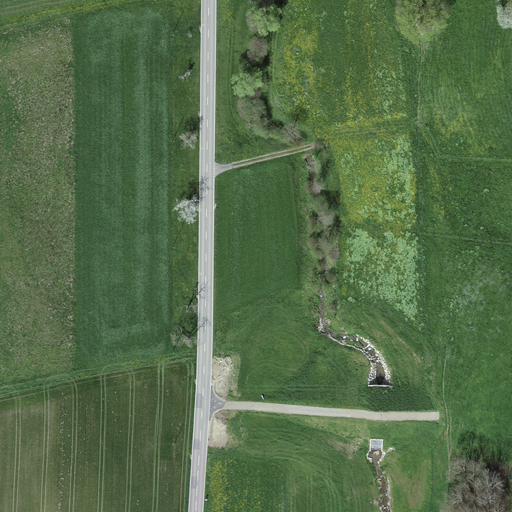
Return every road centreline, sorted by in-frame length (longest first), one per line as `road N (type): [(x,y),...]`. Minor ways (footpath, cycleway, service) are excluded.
road 1 (secondary): [(196,511),(208,0)]
road 2 (track): [(206,172),(313,145),(323,152)]
